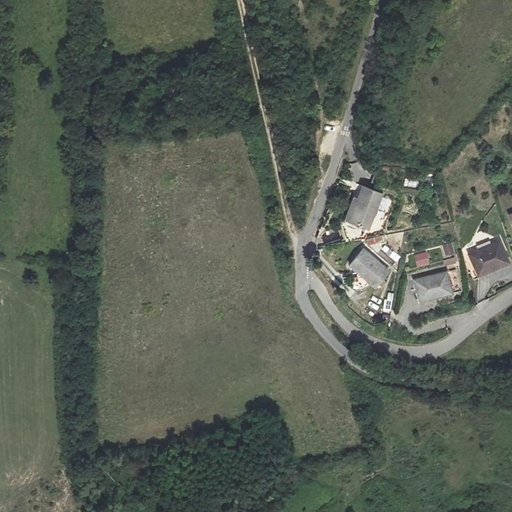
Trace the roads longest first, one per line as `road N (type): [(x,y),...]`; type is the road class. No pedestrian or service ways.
road 1 (unclassified): [(381,0),(300,273)]
road 2 (unclassified): [(511,389),(409,383),(367,370),(308,312),(300,273)]
road 3 (residential): [(300,273),(348,328),(397,350),(437,349),(511,297)]
road 4 (track): [(239,0),(286,212),(302,247)]
